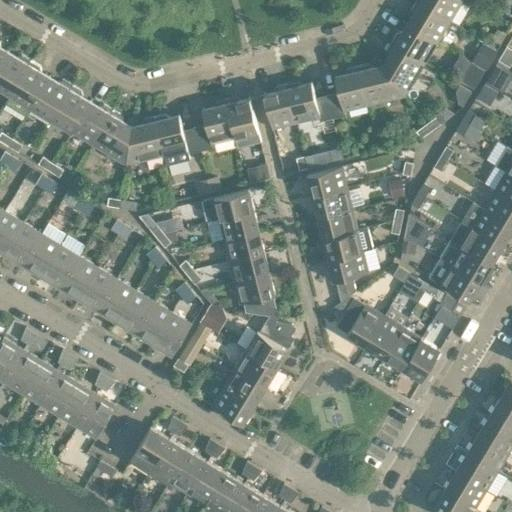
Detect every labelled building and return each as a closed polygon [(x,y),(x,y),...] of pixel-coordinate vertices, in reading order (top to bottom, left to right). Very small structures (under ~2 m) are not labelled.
[(416,0),(411,8),(412,13),(407,22),(438,40),(451,20),(418,0),(416,0)] [(418,0),(451,20),(462,0),(463,0),(467,2),(467,0),(418,0)] [(403,30),(398,31),(392,40),(426,61),(438,40),(407,22),(403,30)] [(1,45),(0,40),(0,65),(9,50),(1,45)] [(386,50),(388,54),(383,63),(406,94),(426,61),(392,40),(386,50)] [(483,40),(471,60),(478,65),(485,69),(492,58),(498,49),(483,40)] [(501,55),(508,59),(511,52),(511,45),(508,43),(501,55)] [(22,53),(17,55),(9,50),(0,65),(0,86),(11,93),(32,59),(22,53)] [(42,70),(41,65),(32,59),(11,93),(6,102),(27,114),(32,105),(50,75),(42,70)] [(485,69),(478,65),(471,60),(461,77),(475,86),(485,69)] [(383,63),(373,65),(369,62),(359,65),(368,103),(406,94),(383,63)] [(348,68),(345,72),(335,74),(339,90),(328,93),(333,117),(346,114),(345,109),(368,103),(359,65),(348,68)] [(63,78),(59,80),(50,75),(32,105),(52,118),(73,84),(63,78)] [(316,96),(312,80),(302,83),(298,80),(287,82),(297,121),(320,115),(321,120),(333,117),(328,93),(316,96)] [(479,91),(477,95),(490,103),(499,90),(492,86),(485,81),(479,91)] [(277,85),(274,89),(264,92),(273,127),(297,121),(287,82),(277,85)] [(83,94),(82,90),(73,84),(52,118),(73,130),(91,99),(83,94)] [(262,140),(251,95),(241,98),(237,95),(226,98),(236,136),(238,146),(262,140)] [(214,146),(213,142),(236,136),(226,98),(215,100),(213,105),(203,107),(207,123),(195,126),(201,149),(214,146)] [(105,103),(100,104),(91,99),(73,130),(93,143),(114,109),(105,103)] [(427,123),(431,129),(456,111),(449,106),(427,123)] [(476,112),(469,108),(463,118),(470,123),(476,112)] [(133,124),(124,119),(123,114),(114,109),(93,143),(127,163),(133,124)] [(184,129),(180,113),(170,115),(165,112),(155,115),(164,154),(167,163),(190,158),(188,152),(201,149),(195,126),(184,129)] [(144,118),(142,122),(133,124),(127,163),(164,154),(155,115),(144,118)] [(456,129),(464,133),(470,123),(463,118),(456,129)] [(417,130),(422,137),(431,129),(427,123),(417,130)] [(464,133),(463,134),(477,142),(484,131),(470,123),(464,133)] [(2,131),(0,134),(0,138),(9,144),(13,137),(2,131)] [(19,150),(23,143),(13,137),(9,144),(19,150)] [(454,149),(447,144),(441,155),(448,159),(454,149)] [(496,163),(506,170),(511,172),(511,147),(507,145),(496,163)] [(6,149),(0,159),(0,160),(8,165),(14,154),(6,149)] [(315,152),(305,154),(308,167),(318,164),(315,152)] [(16,170),(22,159),(14,154),(8,165),(16,170)] [(308,167),(305,154),(297,156),(300,169),(308,167)] [(43,155),(39,162),(50,169),(54,162),(43,155)] [(434,165),(441,170),(448,159),(441,155),(434,165)] [(414,162),(406,160),(403,172),(412,173),(414,162)] [(60,175),(64,168),(54,162),(50,169),(60,175)] [(250,180),(270,175),(267,162),(247,167),(250,180)] [(343,164),(308,173),(313,194),(348,186),(343,164)] [(495,188),(511,198),(511,172),(506,170),(495,188)] [(43,172),(36,182),(45,187),(51,177),(43,172)] [(223,188),(219,174),(208,177),(211,191),(223,188)] [(53,192),(59,182),(51,177),(45,187),(53,192)] [(197,180),(200,194),(211,191),(208,177),(197,180)] [(401,177),(389,180),(393,197),(405,194),(401,177)] [(432,186),(425,181),(418,192),(425,197),(432,186)] [(348,186),(313,194),(318,215),(353,207),(348,186)] [(255,209),(250,187),(203,199),(209,220),(220,217),(255,209)] [(69,188),(63,199),(73,205),(80,194),(69,188)] [(484,207),(511,223),(511,198),(495,188),(484,207)] [(412,202),(419,207),(425,197),(418,192),(412,202)] [(80,194),(73,205),(82,210),(88,199),(80,194)] [(109,196),(108,204),(120,206),(121,198),(109,196)] [(132,208),(133,200),(121,198),(120,206),(132,208)] [(90,215),(97,204),(88,199),(82,210),(90,215)] [(463,219),(473,225),(504,244),(511,230),(511,223),(484,207),(474,201),(463,219)] [(353,207),(318,215),(324,236),(359,228),(353,207)] [(405,208),(397,207),(394,219),(402,220),(405,208)] [(0,250),(5,253),(25,220),(6,209),(0,219),(0,250)] [(255,209),(220,217),(225,238),(260,230),(255,209)] [(150,212),(140,215),(158,236),(165,230),(150,212)] [(405,238),(412,239),(413,239),(424,221),(410,212),(405,238)] [(117,216),(110,227),(119,232),(125,221),(117,216)] [(392,231),(400,232),(402,220),(394,219),(392,231)] [(463,219),(451,237),(493,262),(504,244),(473,225),(463,219)] [(23,264),(43,232),(25,220),(5,253),(23,264)] [(127,237),(133,227),(125,221),(119,232),(127,237)] [(359,228),(324,236),(329,257),(364,249),(374,246),(369,225),(359,228)] [(165,246),(172,240),(165,230),(158,236),(165,246)] [(260,230),(225,238),(230,259),(265,251),(260,230)] [(42,276),(62,243),(43,232),(23,264),(42,276)] [(451,237),(440,256),(482,280),(486,283),(492,273),(488,270),(493,262),(451,237)] [(60,287),(80,254),(62,243),(42,276),(60,287)] [(157,245),(146,253),(152,260),(163,252),(157,245)] [(401,258),(411,264),(416,256),(403,248),(401,258)] [(353,274),(369,270),(364,249),(329,257),(334,279),(336,278),(342,300),(349,295),(356,289),(353,274)] [(265,251),(230,259),(236,280),(271,272),(265,251)] [(158,267),(168,259),(163,252),(152,260),(158,267)] [(80,254),(60,287),(79,298),(99,265),(80,254)] [(429,275),(470,300),(482,280),(440,256),(429,275)] [(187,258),(180,264),(188,273),(194,268),(187,258)] [(394,273),(405,280),(411,271),(399,264),(394,273)] [(99,265),(79,298),(97,309),(117,276),(99,265)] [(196,283),(202,277),(194,268),(188,273),(196,283)] [(271,272),(236,280),(241,302),(243,301),(245,310),(279,315),(274,294),(276,293),(271,272)] [(117,276),(97,309),(116,320),(135,288),(117,276)] [(421,277),(416,284),(425,289),(429,282),(421,277)] [(186,280),(175,289),(181,296),(192,287),(186,280)] [(434,294),(438,287),(429,282),(425,289),(434,294)] [(187,303),(197,294),(192,287),(181,296),(187,303)] [(201,289),(211,301),(218,299),(208,287),(201,289)] [(135,288),(116,320),(134,332),(154,299),(135,288)] [(448,307),(454,297),(447,293),(441,303),(448,307)] [(337,324),(349,331),(347,333),(366,344),(385,314),(355,295),(354,297),(349,295),(342,300),(333,306),(344,313),(337,324)] [(154,299),(134,332),(153,343),(172,310),(154,299)] [(467,305),(459,300),(453,308),(462,313),(467,305)] [(225,316),(222,306),(212,302),(201,320),(213,327),(217,330),(225,316)] [(173,355),(192,322),(172,310),(153,343),(173,355)] [(385,356),(403,325),(385,314),(366,344),(385,356)] [(289,347),(288,347),(295,335),(267,319),(260,330),(258,329),(247,348),(278,366),(289,347)] [(213,327),(201,320),(190,338),(202,346),(213,327)] [(26,325),(26,326),(21,338),(27,341),(34,330),(26,325)] [(403,367),(422,336),(403,325),(385,356),(403,367)] [(41,336),(42,335),(34,330),(27,341),(33,345),(41,336)] [(4,335),(0,342),(0,377),(4,380),(24,347),(4,335)] [(422,378),(441,347),(422,336),(403,367),(422,378)] [(202,346),(190,338),(181,353),(178,357),(185,361),(189,364),(190,364),(202,346)] [(22,391),(42,358),(24,347),(4,380),(22,391)] [(63,348),(58,360),(64,364),(71,352),(63,348)] [(278,366),(247,348),(236,366),(266,385),(278,366)] [(70,367),(78,358),(79,357),(71,352),(64,364),(70,367)] [(185,361),(178,357),(174,364),(185,371),(189,364),(185,361)] [(42,358),(22,391),(41,402),(61,370),(42,358)] [(266,385),(236,366),(224,385),(255,403),(266,385)] [(59,413),(79,381),(61,370),(41,402),(59,413)] [(100,370),(100,371),(95,383),(101,386),(108,375),(100,370)] [(107,390),(115,380),(116,379),(108,375),(101,386),(107,390)] [(511,377),(501,395),(511,402),(511,377)] [(79,381),(59,413),(78,425),(98,392),(79,381)] [(213,404),(244,422),(255,403),(224,385),(213,404)] [(97,436),(117,404),(98,392),(78,425),(97,436)] [(490,414),(511,427),(511,402),(501,395),(490,414)] [(479,432),(510,451),(511,446),(511,427),(490,414),(479,432)] [(173,415),(168,427),(174,430),(181,420),(173,415)] [(180,434),(189,424),(181,420),(174,430),(180,434)] [(151,424),(131,458),(151,469),(171,436),(151,424)] [(467,451),(498,469),(510,451),(479,432),(467,451)] [(169,480),(189,447),(171,436),(151,469),(169,480)] [(210,438),(205,449),(211,453),(218,442),(210,438)] [(217,456),(225,447),(218,442),(211,453),(217,456)] [(188,492),(208,458),(189,447),(169,480),(188,492)] [(456,469),(487,488),(498,469),(467,451),(456,469)] [(81,462),(94,470),(96,467),(100,460),(87,452),(81,462)] [(206,503),(226,470),(208,458),(188,492),(206,503)] [(117,469),(100,460),(96,467),(112,477),(117,469)] [(247,460),(242,472),(248,475),(255,465),(247,460)] [(254,479),(263,469),(255,465),(248,475),(254,479)] [(445,488),(476,507),(487,488),(456,469),(445,488)] [(226,470),(206,503),(221,511),(225,511),(245,481),(226,470)] [(251,511),(263,492),(245,481),(225,511),(251,511)] [(284,482),(279,494),(285,497),(292,487),(284,482)] [(291,501),(299,492),(292,487),(285,497),(291,501)] [(434,507),(442,511),(485,511),(476,507),(445,488),(434,507)] [(276,511),(282,503),(263,492),(251,511),(276,511)] [(296,511),(282,503),(276,511),(296,511)]
